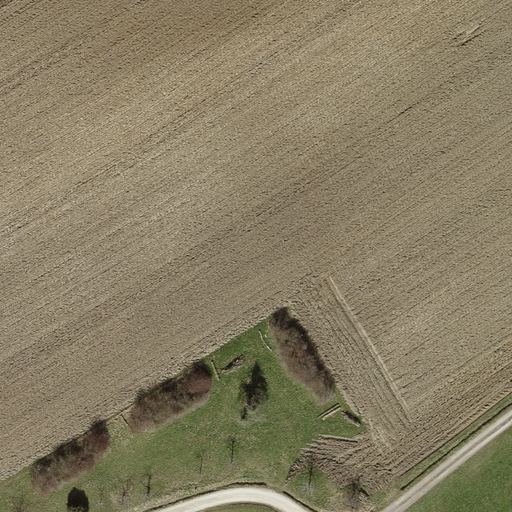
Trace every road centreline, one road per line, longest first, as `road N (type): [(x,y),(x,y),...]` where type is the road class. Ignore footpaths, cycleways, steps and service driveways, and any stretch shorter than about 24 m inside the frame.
road 1 (track): [(511,419),(392,511)]
road 2 (track): [(174,511),(241,494),(273,497),(297,511)]
